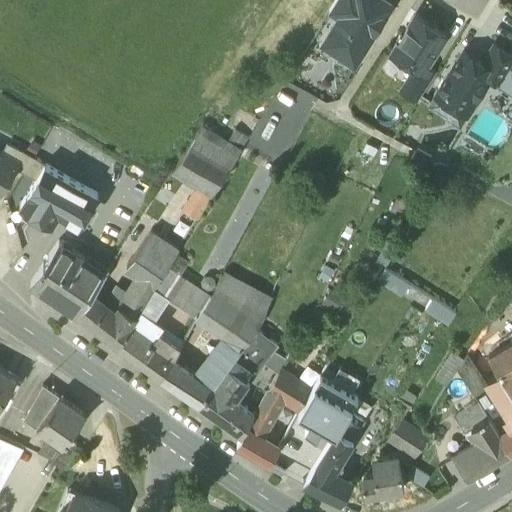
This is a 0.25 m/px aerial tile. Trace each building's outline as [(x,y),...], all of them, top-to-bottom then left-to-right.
[(349,0),(339,17),(328,35),(342,44),(342,45),(342,47),(338,53),(354,64),(374,32),(374,30),(374,27),(372,26),(377,18),(379,19),(381,19),(382,18),(384,17),(391,5),(383,0),(349,0)] [(335,0),(329,10),(339,17),(349,0),(335,0)] [(445,33),(415,13),(391,50),(394,52),(395,57),(401,61),(407,60),(415,66),(421,70),(426,63),(445,33)] [(511,60),(511,53),(494,42),(482,61),(494,68),(488,76),(498,83),(511,60)] [(482,61),(463,49),(436,93),(452,103),(466,112),(488,76),(494,68),(482,61)] [(415,66),(401,87),(418,98),(436,70),(426,63),(421,70),(415,66)] [(452,103),(436,93),(429,103),(446,113),(452,103)] [(210,131),(202,125),(172,171),(197,186),(211,194),(241,150),(227,141),(210,131)] [(247,137),(235,129),(227,141),(241,150),(241,149),(247,137)] [(1,150),(0,149),(0,190),(15,167),(24,151),(6,141),(1,150)] [(15,167),(25,173),(34,157),(24,151),(15,167)] [(34,157),(25,173),(35,179),(45,164),(34,157)] [(59,215),(78,227),(97,195),(45,164),(35,179),(20,207),(53,226),(59,215)] [(197,186),(183,210),(197,219),(211,194),(197,186)] [(149,231),(125,268),(139,278),(126,299),(142,309),(154,289),(167,266),(178,248),(149,231)] [(105,274),(57,242),(29,284),(78,317),(88,300),(105,274)] [(211,296),(167,266),(154,289),(196,317),(211,296)] [(388,268),(380,280),(411,299),(419,287),(388,268)] [(266,314),(216,286),(211,296),(196,317),(220,333),(226,337),(243,348),(259,327),(266,314)] [(451,323),(458,311),(434,297),(427,310),(451,323)] [(118,307),(114,312),(109,308),(105,314),(100,310),(89,326),(117,348),(128,333),(140,313),(142,309),(126,299),(120,308),(118,307)] [(88,300),(78,317),(89,326),(100,310),(88,300)] [(162,328),(140,313),(128,333),(117,348),(116,349),(161,381),(173,362),(180,349),(158,334),(162,328)] [(226,337),(220,333),(217,337),(223,341),(226,337)] [(243,354),(230,370),(247,383),(276,348),(258,336),(243,354)] [(243,348),(226,337),(223,341),(214,352),(231,364),(243,348)] [(511,344),(507,347),(488,359),(499,375),(505,385),(511,381),(511,344)] [(195,378),(183,370),(172,389),(198,407),(227,368),(231,364),(214,352),(195,378)] [(290,354),(279,372),(285,375),(296,358),(290,354)] [(464,363),(451,356),(435,382),(446,389),(457,373),(464,363)] [(484,385),(466,358),(464,363),(457,373),(474,398),(486,390),(483,386),(484,385)] [(173,362),(161,381),(172,389),(183,370),(173,362)] [(227,368),(198,407),(242,438),(254,416),(234,402),(247,383),(230,370),(227,368)] [(0,404),(14,381),(0,372),(0,404)] [(285,375),(279,372),(267,392),(281,401),(299,412),(311,392),(285,375)] [(511,396),(505,385),(499,375),(487,383),(502,407),(511,400),(511,396)] [(319,378),(298,415),(310,421),(304,430),(316,437),(322,428),(335,436),(336,436),(344,422),(357,399),(319,378)] [(41,388),(23,422),(36,431),(57,399),(41,388)] [(267,392),(254,416),(242,438),(236,448),(269,467),(279,450),(260,439),(281,401),(267,392)] [(84,417),(57,399),(36,431),(50,440),(46,446),(58,454),(59,454),(67,443),(84,417)] [(511,400),(502,407),(509,419),(505,421),(511,432),(511,400)] [(480,405),(455,421),(464,436),(470,432),(490,422),(480,405)] [(344,422),(338,434),(352,444),(359,432),(344,422)] [(412,429),(401,422),(393,433),(392,432),(388,439),(403,449),(416,457),(427,438),(419,433),(412,429)] [(501,441),(490,422),(470,432),(477,443),(453,458),(467,482),(510,456),(501,441)] [(314,470),(304,485),(340,503),(350,485),(335,478),(331,475),(352,444),(338,434),(336,436),(335,436),(314,470)] [(511,434),(501,441),(510,456),(511,454),(511,434)] [(67,443),(59,454),(58,454),(49,466),(66,474),(81,452),(67,443)] [(58,454),(46,446),(36,460),(49,466),(58,454)] [(416,457),(403,449),(398,458),(409,466),(416,457)] [(398,458),(371,462),(374,478),(361,480),(364,498),(403,492),(398,458)] [(109,511),(74,498),(68,511),(62,511),(61,511),(109,511)]
